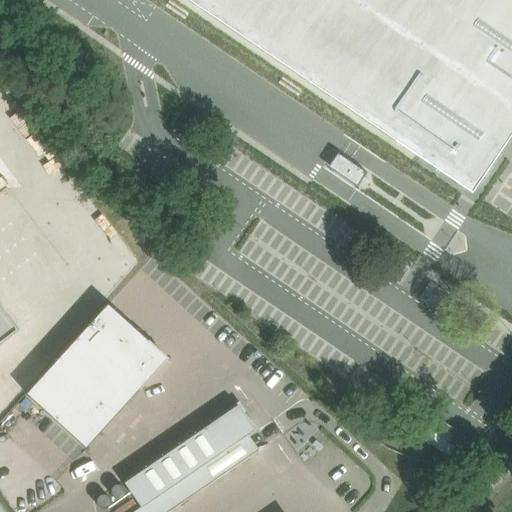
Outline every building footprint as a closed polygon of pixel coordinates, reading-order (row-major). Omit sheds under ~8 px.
[(511,0),(188,0),(416,154),(420,148),(470,181),(505,131),(511,135),(511,0)] [(368,172),(343,155),(333,170),(358,187),(368,172)] [(61,238),(93,221),(82,202),(51,218),(61,238)] [(108,303),(82,333),(142,388),(145,384),(168,358),(153,344),(154,344),(149,340),(109,304),(108,303)] [(0,511),(0,342),(18,329),(0,306),(0,511)] [(82,333),(55,362),(115,417),(141,388),(141,389),(142,388),(82,333)] [(55,362),(26,393),(27,394),(87,448),(115,417),(55,362)] [(238,405),(211,424),(127,482),(143,505),(132,511),(169,511),(259,450),(249,435),(255,430),(238,405)] [(437,414),(421,432),(448,455),(463,437),(437,414)]
